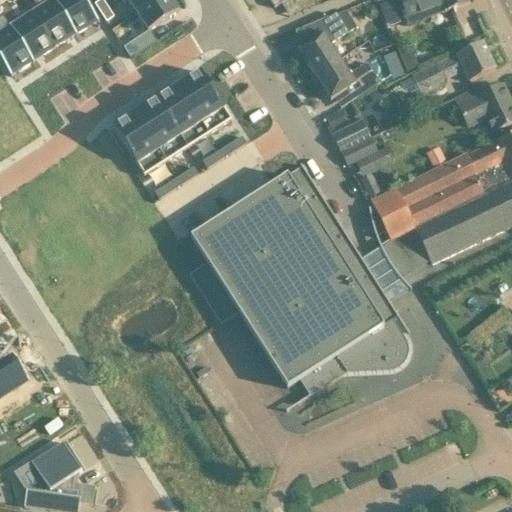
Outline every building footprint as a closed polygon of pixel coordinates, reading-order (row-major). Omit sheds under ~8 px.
[(50,0),(31,12),(54,48),(75,34),(76,36),(76,35),(53,0),(50,0)] [(53,0),(76,35),(77,35),(76,34),(97,20),(97,22),(99,21),(85,0),(53,0)] [(101,0),(95,5),(101,14),(108,9),(102,0),(101,0)] [(126,0),(136,15),(160,0),(126,0)] [(160,0),(136,15),(148,33),(148,34),(149,33),(179,14),(170,0),(160,0)] [(268,0),(274,10),(289,0),(264,0),(266,2),(268,0)] [(376,0),(387,29),(401,24),(392,0),(376,0)] [(469,4),(467,0),(398,0),(408,27),(469,4)] [(114,18),(108,9),(101,14),(107,23),(114,18)] [(9,25),(33,63),(34,63),(33,61),(54,48),(31,12),(10,26),(9,25)] [(314,77),(340,61),(330,46),(345,36),(356,29),(346,12),(313,26),(321,37),(298,52),(314,77)] [(33,63),(9,25),(8,25),(9,26),(0,32),(0,60),(11,77),(12,77),(11,75),(32,62),(33,63)] [(127,36),(121,27),(114,32),(120,41),(127,36)] [(148,33),(123,49),(130,60),(156,43),(149,33),(148,34),(148,33)] [(482,45),(464,54),(456,58),(455,57),(412,79),(422,98),(445,86),(444,84),(463,74),(469,85),(495,72),(482,45)] [(340,61),(314,77),(331,103),(349,92),(355,101),(380,85),(367,65),(350,77),(340,61)] [(177,89),(208,138),(230,123),(199,74),(177,89)] [(485,123),(491,136),(511,125),(511,107),(503,88),(481,98),(477,90),(454,101),(469,131),(485,123)] [(208,138),(177,89),(155,102),(187,151),(208,138)] [(155,102),(134,116),(166,165),(187,151),(155,102)] [(166,165),(134,116),(112,130),(143,179),(166,165)] [(338,126),(334,117),(326,121),(331,130),(338,126)] [(341,154),(355,147),(370,140),(362,123),(333,137),(341,154)] [(415,231),(431,263),(433,267),(511,229),(511,136),(506,140),(373,205),(391,242),(392,243),(415,231)] [(232,145),(237,153),(247,146),(242,139),(232,145)] [(348,168),(355,164),(377,153),(371,141),(342,155),(348,168)] [(227,159),(237,153),(232,145),(222,151),(227,159)] [(227,159),(222,151),(212,158),(217,165),(227,159)] [(448,167),(441,153),(428,160),(435,174),(448,167)] [(217,165),(212,158),(202,164),(207,172),(217,165)] [(361,261),(301,168),(300,168),(301,170),(288,179),(287,178),(191,240),(207,266),(189,277),(221,327),(239,315),(287,391),(300,383),(310,398),(297,406),(298,407),(348,375),(390,373),(394,373),(400,370),(405,365),(407,362),(409,355),(408,348),(406,344),(393,323),(399,320),(389,305),(411,292),(402,281),(431,263),(415,231),(392,243),(391,242),(381,248),(381,247),(379,248),(380,249),(361,261)] [(183,176),(188,183),(198,177),(193,170),(183,176)] [(174,182),(178,190),(188,183),(183,176),(174,182)] [(369,200),(381,194),(373,176),(361,181),(369,200)] [(178,190),(174,182),(164,189),(169,196),(178,190)] [(159,202),(169,196),(164,189),(154,195),(159,202)] [(0,368),(0,400),(27,384),(17,368),(14,370),(9,362),(0,368)] [(32,465),(48,491),(42,495),(27,493),(24,509),(41,511),(79,511),(81,501),(78,500),(79,493),(74,492),(76,478),(82,474),(64,445),(32,465)] [(97,505),(98,487),(89,487),(88,505),(97,505)]
